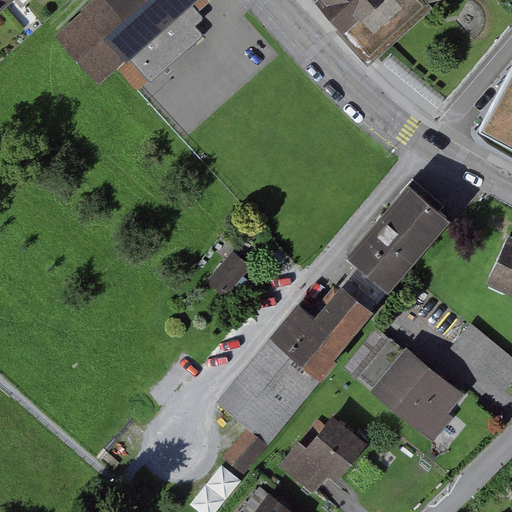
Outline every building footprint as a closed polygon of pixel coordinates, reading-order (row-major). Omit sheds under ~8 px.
[(0,0),(0,20),(21,0),(0,0)] [(99,0),(62,32),(105,81),(135,54),(153,75),(206,28),(200,20),(208,14),(197,1),(198,0),(99,0)] [(321,0),(374,60),(435,0),(321,0)] [(511,67),(505,64),(471,127),(511,148),(511,67)] [(404,186),(342,255),(382,291),(444,221),(404,186)] [(511,238),(508,237),(489,280),(511,289),(511,238)] [(240,251),(214,280),(231,295),(257,266),(240,251)] [(272,339),(314,374),(366,311),(336,288),(311,319),(298,308),(272,339)] [(504,388),(511,379),(511,358),(471,324),(453,346),(504,388)] [(315,381),(269,343),(218,403),(247,427),(265,442),(315,381)] [(374,394),(433,442),(468,399),(409,351),(374,394)] [(333,475),(361,441),(327,415),(302,446),(294,440),(276,463),(310,489),(316,481),(323,473),(330,479),(333,475)] [(247,427),(222,456),(240,471),(265,442),(247,427)] [(204,511),(215,511),(244,478),(224,461),(191,500),(204,511)] [(247,511),(286,511),(262,493),(247,511)]
